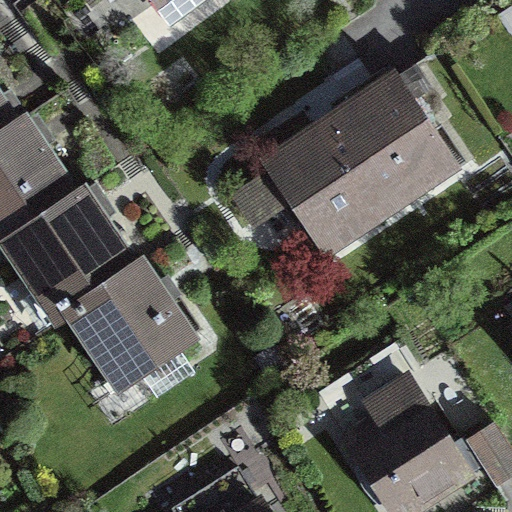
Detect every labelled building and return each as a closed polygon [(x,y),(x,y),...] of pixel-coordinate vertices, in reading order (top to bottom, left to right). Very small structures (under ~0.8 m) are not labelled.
[(49,57),(75,39),(48,0),(31,0),(17,10),(49,57)] [(77,42),(104,24),(87,0),(48,0),(75,39),(77,42)] [(157,2),(155,0),(87,0),(104,24),(112,34),(157,2)] [(155,0),(157,2),(168,16),(189,0),(155,0)] [(455,163),(396,76),(267,162),(326,249),(455,163)] [(0,93),(0,134),(26,117),(25,114),(17,119),(0,93)] [(0,246),(84,189),(83,186),(77,191),(51,153),(26,117),(0,134),(0,234),(4,241),(0,243),(0,246)] [(55,319),(142,260),(141,259),(135,263),(116,235),(84,189),(0,246),(0,247),(1,249),(5,246),(55,319)] [(168,299),(142,260),(55,319),(57,322),(70,313),(121,387),(194,337),(168,299)] [(397,511),(481,459),(467,438),(452,447),(404,372),(367,395),(387,428),(355,448),(396,511),(397,511)] [(467,438),(481,459),(496,483),(511,472),(511,445),(495,420),(467,438)] [(266,511),(262,505),(258,508),(251,498),(255,494),(237,467),(172,509),(174,511),(266,511)]
